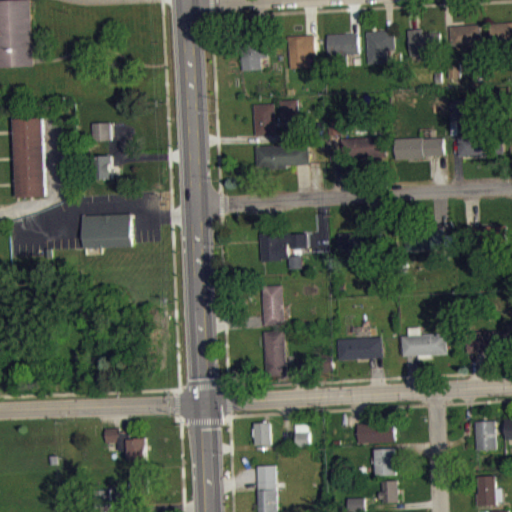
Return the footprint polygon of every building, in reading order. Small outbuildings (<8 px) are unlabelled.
[(32,0),(0,0),(0,65),(35,64),(32,0)] [(511,20),(492,22),(493,37),(506,36),(507,53),(511,52),(511,20)] [(451,25),(481,23),(482,42),(452,44),(451,25)] [(423,27),(414,28),(409,28),(410,53),(442,52),(441,31),(423,32),(423,27)] [(395,28),(390,29),(367,30),(369,62),(389,61),(389,49),(396,48),(395,28)] [(359,32),(355,32),(328,33),(330,66),(348,65),(348,53),(360,52),(359,32)] [(289,35),(311,33),(316,33),(317,54),(310,55),(311,65),(291,67),(289,35)] [(268,36),(263,36),(241,37),(243,69),(263,67),(262,56),(269,56),(268,36)] [(461,61),(451,62),(449,62),(449,76),(461,76),(461,61)] [(281,99),(299,98),(299,114),(289,115),(282,115),(281,99)] [(468,117),(468,98),(451,98),(452,118),(456,118),(468,117)] [(255,103),(275,102),(277,133),(257,134),(255,103)] [(18,195),(46,194),(45,116),(15,117),(18,195)] [(341,132),(341,117),(329,118),(330,133),(336,133),(341,132)] [(113,139),(112,120),(94,121),(94,139),(113,139)] [(458,134),(459,154),(504,152),(503,131),(458,134)] [(342,137),(386,134),(387,154),(344,157),(342,137)] [(396,137),(397,157),(425,156),(425,154),(437,153),(445,153),(445,136),(424,137),(424,136),(396,137)] [(257,145),(258,165),(271,165),(271,168),(288,167),(288,164),(303,163),(311,163),(310,141),(257,145)] [(113,154),(96,154),(96,177),(114,177),(113,154)] [(83,214),(132,212),(133,245),(85,247),(83,214)] [(465,225),(473,225),(507,223),(508,243),(466,246),(465,225)] [(405,229),(439,227),(444,227),(445,247),(406,249),(405,229)] [(261,231),(291,230),(291,232),(308,232),(308,238),(309,245),(290,246),(290,255),(303,254),(304,267),(291,267),(290,256),(282,257),(282,259),(262,260),(261,231)] [(339,232),(374,230),(381,230),(382,250),(340,252),(339,232)] [(292,275),(305,274),(304,261),(291,262),(292,275)] [(264,284),(284,283),(286,322),(265,323),(265,318),(264,284)] [(468,351),(467,330),(511,328),(511,348),(477,350),(468,351)] [(266,329),(286,329),(288,374),(268,374),(266,329)] [(403,334),(448,331),(449,352),(412,354),(405,355),(403,334)] [(339,337),(384,335),(385,356),(376,356),(341,358),(339,337)] [(318,353),(334,352),(335,369),(319,369),(319,359),(318,353)] [(477,420),(497,419),(498,447),(478,448),(477,420)] [(359,422),(364,422),(396,420),(397,440),(360,442),(359,422)] [(256,422),(272,421),(273,443),(257,444),(256,422)] [(311,422),(311,444),(297,444),(297,440),(297,422),(311,422)] [(107,426),(113,426),(121,426),(121,431),(132,430),(133,436),(147,435),(148,459),(131,460),(131,449),(121,450),(120,441),(107,441),(107,426)] [(398,447),(377,448),(378,474),(399,473),(398,451),(398,447)] [(259,465),(278,464),(279,511),(260,511),(260,480),(259,465)] [(147,468),(131,470),(133,494),(149,492),(147,468)] [(479,492),(479,504),(486,504),(499,504),(499,501),(505,500),(504,487),(499,487),(499,475),(481,476),(481,492),(479,492)] [(400,478),(385,479),(385,489),(381,490),(381,497),(385,496),(386,502),(401,502),(400,478)] [(111,488),(95,488),(95,506),(111,505),(111,497),(111,488)] [(128,490),(110,492),(111,511),(130,510),(128,490)] [(367,496),(351,496),(351,510),(367,510),(367,503),(367,496)]
